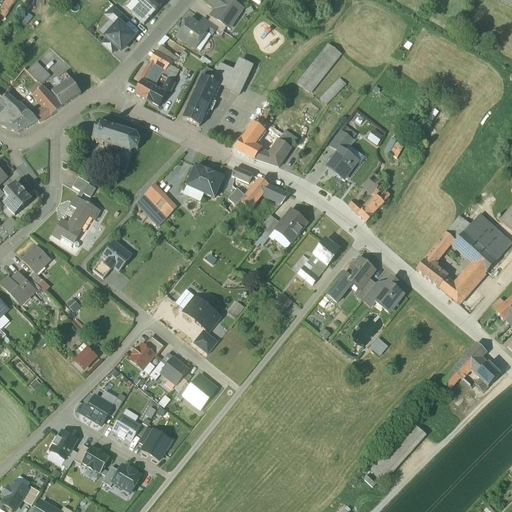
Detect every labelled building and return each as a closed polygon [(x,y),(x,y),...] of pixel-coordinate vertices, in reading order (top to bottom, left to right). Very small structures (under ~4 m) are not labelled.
[(8,11),(15,0),(6,0),(2,7),(8,11)] [(135,0),(140,4),(153,15),(163,3),(160,0),(135,0)] [(229,0),(228,0),(211,0),(208,5),(216,10),(211,17),(211,18),(226,27),(229,29),(242,10),(229,1),(229,0)] [(144,25),(153,15),(140,4),(131,13),(144,25)] [(103,15),(116,26),(119,23),(122,26),(128,20),(113,6),(103,15)] [(226,27),(211,18),(208,22),(217,28),(223,33),(226,27)] [(207,32),(198,27),(189,20),(184,27),(186,28),(179,39),(194,49),(199,41),(200,42),(206,33),(207,32)] [(217,28),(208,22),(208,23),(203,20),(198,27),(207,32),(206,33),(211,37),(215,32),(217,28)] [(122,26),(119,23),(116,26),(105,37),(107,39),(117,48),(121,51),(134,37),(122,26)] [(117,48),(107,39),(102,44),(112,54),(117,48)] [(328,45),(297,84),(310,94),(341,55),(328,45)] [(173,63),(155,53),(149,62),(155,65),(165,71),(170,66),(173,63)] [(155,65),(149,62),(146,67),(152,71),(155,65)] [(218,86),(226,90),(225,91),(238,97),(251,68),(239,62),(234,72),(219,65),(215,74),(211,83),(218,86)] [(50,77),(36,63),(27,72),(41,86),(50,77)] [(179,71),(170,66),(165,71),(161,76),(160,76),(168,80),(173,82),(179,71)] [(152,71),(146,67),(139,79),(145,83),(152,71)] [(215,74),(206,69),(202,78),(211,83),(215,74)] [(65,73),(53,81),(59,89),(71,81),(65,73)] [(202,78),(201,78),(182,120),(199,127),(207,110),(211,101),(218,86),(211,83),(202,78)] [(145,83),(139,79),(138,83),(140,84),(134,95),(146,101),(154,88),(145,83)] [(339,79),(319,100),(326,106),(346,85),(339,79)] [(168,80),(161,92),(167,95),(165,98),(167,99),(175,84),(173,82),(168,80)] [(71,81),(59,89),(52,93),(62,108),(81,95),(71,81)] [(61,108),(42,87),(38,91),(39,92),(33,97),(40,104),(44,109),(51,116),(61,108)] [(154,88),(146,101),(159,109),(165,98),(167,95),(161,92),(154,88)] [(18,105),(6,95),(1,99),(0,100),(0,111),(6,117),(11,113),(18,105)] [(211,101),(207,110),(212,112),(216,103),(211,101)] [(28,113),(19,104),(18,105),(11,113),(18,120),(28,113)] [(51,116),(44,109),(37,114),(27,104),(24,108),(28,113),(38,122),(39,124),(51,116)] [(11,113),(6,117),(0,123),(0,126),(6,129),(11,124),(11,125),(18,120),(11,113)] [(38,122),(28,113),(18,120),(11,125),(19,133),(38,122)] [(261,115),(253,125),(263,133),(267,131),(279,139),(280,139),(284,133),(261,115)] [(117,129),(109,126),(110,125),(108,124),(108,126),(100,123),(100,121),(98,121),(98,122),(96,122),(96,124),(97,124),(93,138),(91,138),(91,139),(92,140),(92,141),(94,142),(94,141),(102,143),(102,145),(103,145),(104,144),(112,146),(111,148),(113,148),(121,151),(119,157),(119,158),(129,161),(132,153),(131,153),(131,152),(136,149),(137,150),(138,149),(137,148),(139,142),(140,142),(140,140),(139,140),(136,135),(137,134),(136,133),(135,134),(128,132),(129,131),(127,130),(127,132),(119,129),(119,128),(118,127),(117,129)] [(11,125),(11,124),(6,129),(7,130),(18,133),(19,133),(11,125)] [(253,125),(234,150),(245,156),(252,146),(263,133),(253,125)] [(297,140),(285,131),(284,133),(280,139),(279,139),(278,141),(290,149),(297,140)] [(340,131),(329,146),(338,153),(340,150),(343,152),(352,141),(340,131)] [(382,138),(373,131),(367,139),(376,146),(382,138)] [(397,159),(403,147),(390,140),(384,152),(397,159)] [(290,149),(278,141),(269,154),(259,151),(253,160),(277,168),(290,149)] [(259,151),(252,146),(245,156),(253,160),(259,151)] [(343,152),(340,150),(338,153),(327,168),(343,181),(352,169),(350,168),(355,161),(343,152)] [(129,161),(119,158),(119,157),(114,155),(110,168),(125,173),(129,161)] [(212,174),(206,172),(207,171),(206,171),(196,167),(196,166),(193,172),(189,173),(188,177),(189,181),(187,186),(214,199),(223,179),(223,178),(222,178),(212,174)] [(252,176),(235,169),(231,177),(248,184),(252,176)] [(390,188),(373,175),(364,187),(376,197),(376,198),(383,204),(389,198),(386,195),(389,192),(387,191),(390,188)] [(89,185),(78,178),(72,188),(83,195),(88,186),(89,185)] [(268,187),(260,180),(241,202),(248,209),(249,209),(261,195),(269,199),(275,190),(268,187)] [(21,191),(15,185),(4,195),(8,199),(2,204),(15,217),(31,202),(25,195),(26,195),(21,191)] [(88,186),(83,195),(91,199),(96,191),(88,186)] [(177,209),(155,186),(138,204),(160,226),(177,209)] [(236,190),(228,200),(236,207),(244,197),(241,195),(236,190)] [(275,190),(269,199),(285,206),(292,198),(275,190)] [(362,211),(357,216),(364,223),(383,204),(376,198),(362,211)] [(86,205),(75,199),(70,207),(77,211),(68,226),(61,222),(55,231),(75,243),(80,234),(78,232),(87,218),(94,222),(99,213),(86,205)] [(362,211),(353,201),(348,207),(357,216),(362,211)] [(248,209),(241,202),(236,207),(244,214),(248,209)] [(511,206),(499,221),(511,232),(511,206)] [(236,207),(222,223),(244,242),(248,237),(249,238),(259,226),(244,214),(236,207)] [(296,220),(288,214),(280,225),(275,231),(289,242),(295,235),(297,237),(302,231),(300,229),(304,223),(298,218),(296,220)] [(470,226),(464,233),(497,261),(511,245),(479,216),(470,226)] [(458,218),(445,234),(455,242),(464,233),(470,226),(458,218)] [(20,229),(11,220),(2,229),(10,238),(20,229)] [(275,221),(265,232),(271,237),(275,231),(280,225),(275,221)] [(0,227),(0,235),(5,241),(9,236),(0,227)] [(75,243),(55,231),(52,236),(76,250),(77,250),(78,249),(79,247),(79,245),(75,243)] [(497,261),(464,233),(455,242),(451,247),(471,265),(484,276),(497,261)] [(443,238),(416,271),(438,289),(446,279),(432,268),(450,244),(443,238)] [(328,246),(323,241),(312,254),(327,266),(333,259),(332,259),(339,250),(330,243),(328,246)] [(119,248),(114,245),(102,260),(113,268),(119,273),(131,258),(126,254),(127,251),(121,246),(119,248)] [(50,262),(36,248),(22,261),(34,273),(36,276),(50,262)] [(113,268),(102,260),(92,272),(103,281),(113,268)] [(346,276),(352,281),(360,287),(359,290),(368,278),(374,271),(371,268),(372,268),(371,267),(370,267),(367,265),(368,265),(367,264),(364,267),(357,261),(346,276)] [(454,285),(445,295),(458,305),(484,276),(471,265),(454,285)] [(318,278),(303,267),(298,274),(312,285),(318,278)] [(36,276),(34,273),(29,278),(31,280),(37,287),(42,282),(36,276)] [(327,296),(336,303),(348,289),(347,289),(351,283),(352,281),(346,276),(344,274),(327,296)] [(27,284),(18,275),(11,282),(8,279),(1,286),(20,306),(33,292),(34,292),(27,284)] [(368,278),(359,290),(358,289),(354,295),(362,301),(375,284),(368,278)] [(383,290),(376,298),(376,299),(391,311),(403,296),(393,288),(397,283),(392,279),(383,290)] [(446,279),(438,289),(445,295),(454,285),(446,279)] [(37,287),(31,280),(27,284),(34,292),(33,292),(36,295),(41,290),(37,287)] [(375,284),(362,301),(369,308),(376,299),(376,298),(383,290),(375,284)] [(291,304),(281,296),(274,305),(283,313),(291,304)] [(80,308),(73,299),(68,303),(66,305),(74,314),(80,308)] [(195,299),(184,313),(209,332),(220,319),(195,299)] [(496,313),(496,314),(503,323),(506,321),(511,328),(511,300),(505,306),(496,313)] [(500,301),(492,308),(496,313),(505,306),(500,301)] [(235,318),(243,307),(237,302),(228,313),(235,318)] [(217,344),(203,333),(193,345),(207,356),(217,344)] [(152,338),(144,348),(154,356),(156,357),(163,348),(152,338)] [(378,338),(370,347),(379,356),(388,347),(378,338)] [(476,343),(459,363),(469,372),(482,358),(486,353),(476,343)] [(144,348),(142,346),(138,351),(137,350),(132,356),(133,357),(129,362),(141,372),(154,356),(144,348)] [(98,359),(86,349),(73,362),(84,373),(98,359)] [(165,358),(149,378),(155,382),(161,375),(171,363),(165,358)] [(482,358),(471,371),(476,376),(487,364),(482,358)] [(171,363),(161,375),(176,387),(182,379),(188,371),(174,360),(171,363)] [(148,375),(155,367),(151,363),(144,371),(148,375)] [(469,372),(459,363),(451,372),(460,379),(462,381),(469,372)] [(499,376),(487,364),(476,376),(480,380),(488,388),(499,376)] [(460,379),(451,372),(440,384),(449,391),(460,379)] [(216,390),(200,377),(191,388),(183,398),(184,398),(200,411),(216,390)] [(187,383),(182,379),(176,387),(174,390),(179,394),(186,384),(187,383)] [(488,388),(480,380),(474,385),(482,393),(488,388)] [(183,398),(191,388),(186,384),(179,394),(175,398),(180,402),(184,398),(183,398)] [(81,415),(101,427),(108,416),(112,409),(95,398),(88,410),(85,408),(81,415)] [(112,409),(108,416),(113,419),(123,404),(117,400),(112,409)] [(140,427),(122,416),(112,433),(130,444),(135,435),(140,427)] [(140,427),(135,435),(141,438),(147,428),(150,423),(145,419),(140,427)] [(412,425),(371,471),(384,483),(426,437),(412,425)] [(153,432),(147,428),(141,438),(138,444),(144,448),(153,432)] [(49,452),(65,462),(71,451),(77,441),(62,432),(58,438),(57,438),(52,446),(53,446),(49,452)] [(159,462),(171,442),(153,432),(144,448),(142,451),(159,462)] [(77,455),(73,462),(80,466),(81,464),(89,450),(82,446),(77,455)] [(89,450),(81,464),(87,468),(87,469),(93,473),(94,472),(100,476),(101,474),(103,470),(110,459),(104,455),(97,450),(97,451),(91,448),(89,450)] [(77,455),(71,451),(65,462),(62,467),(68,470),(73,462),(77,455)] [(119,473),(113,484),(130,494),(140,478),(135,475),(136,474),(129,470),(129,471),(123,467),(119,473)] [(113,484),(119,473),(112,468),(102,483),(110,488),(113,484)] [(3,505),(15,511),(21,502),(27,491),(15,484),(11,491),(9,489),(5,496),(7,498),(3,505)] [(27,491),(21,502),(31,508),(39,494),(29,488),(27,491)] [(55,511),(41,503),(35,511),(55,511)]
